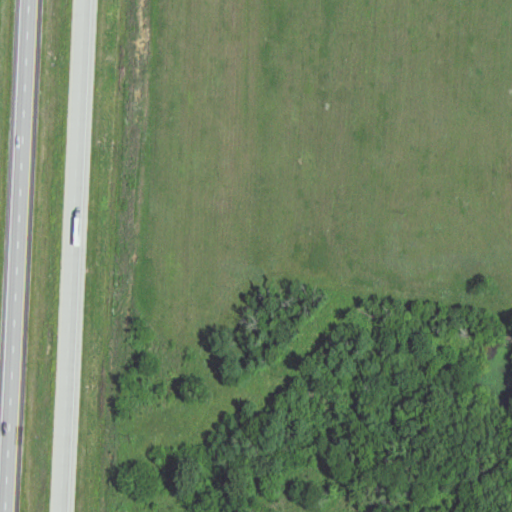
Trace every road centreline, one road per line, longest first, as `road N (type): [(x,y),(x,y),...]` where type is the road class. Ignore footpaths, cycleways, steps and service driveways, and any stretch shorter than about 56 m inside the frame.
road 1 (trunk): [(31,0),(6,511)]
road 2 (trunk): [(63,511),(86,0)]
